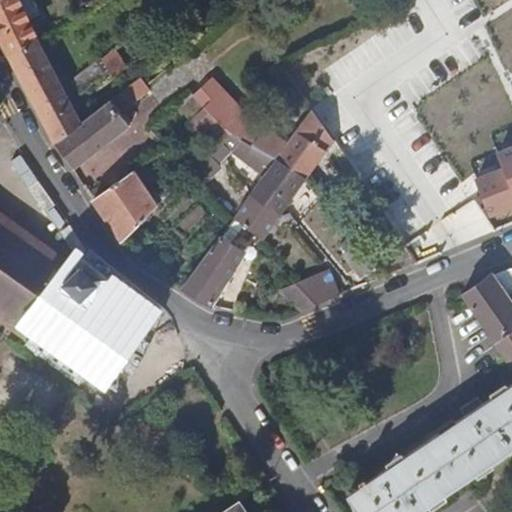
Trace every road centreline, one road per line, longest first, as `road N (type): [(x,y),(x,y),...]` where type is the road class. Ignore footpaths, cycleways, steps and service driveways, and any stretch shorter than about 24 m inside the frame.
road 1 (residential): [(511,247),(275,338),(192,325)]
road 2 (residential): [(0,76),(118,271),(192,325)]
road 3 (unknown): [(294,481),(454,393),(432,278)]
road 4 (residential): [(192,325),(315,511)]
